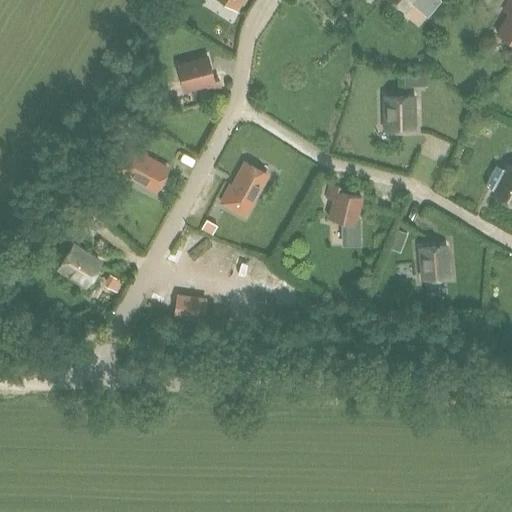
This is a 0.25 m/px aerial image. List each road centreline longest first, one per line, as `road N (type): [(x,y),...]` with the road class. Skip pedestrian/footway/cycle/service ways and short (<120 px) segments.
road 1 (unclassified): [(511,390),(97,383)]
road 2 (track): [(511,229),(225,84)]
road 3 (track): [(365,251),(133,287)]
